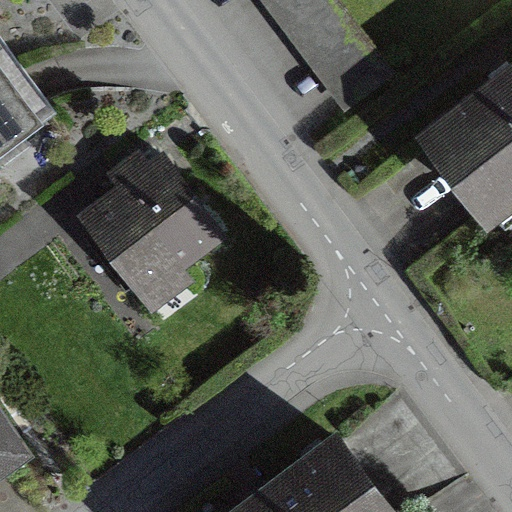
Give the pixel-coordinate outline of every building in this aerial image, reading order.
[(386,73),(330,0),(264,0),(344,105),(386,73)] [(0,157),(58,116),(0,35),(0,157)] [(427,133),(487,214),(511,194),(511,69),(503,76),(427,133)] [(113,177),(122,189),(83,219),(138,292),(217,233),(162,159),(140,176),(131,163),(113,177)] [(0,467),(21,453),(0,423),(0,467)] [(387,511),(334,440),(238,511),(387,511)]
